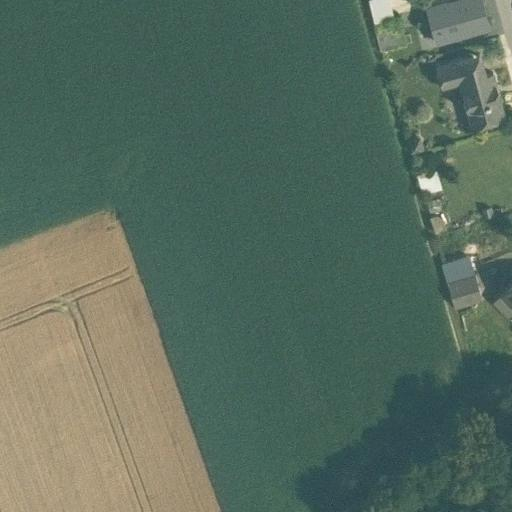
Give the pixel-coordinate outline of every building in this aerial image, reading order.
[(391,0),(369,0),(374,17),(395,12),(391,0)] [(481,0),(452,0),(428,7),(437,40),(489,26),(481,0)] [(403,22),(377,27),(380,45),(406,41),(403,22)] [(479,53),(437,65),(442,86),(461,81),(460,79),(485,73),(479,53)] [(485,73),(460,79),(461,81),(472,124),(505,115),(493,70),(485,73)] [(420,174),(423,187),(441,184),(438,170),(420,174)] [(475,272),(448,281),(455,304),(482,296),(475,272)] [(511,280),(501,291),(511,302),(511,280)]
